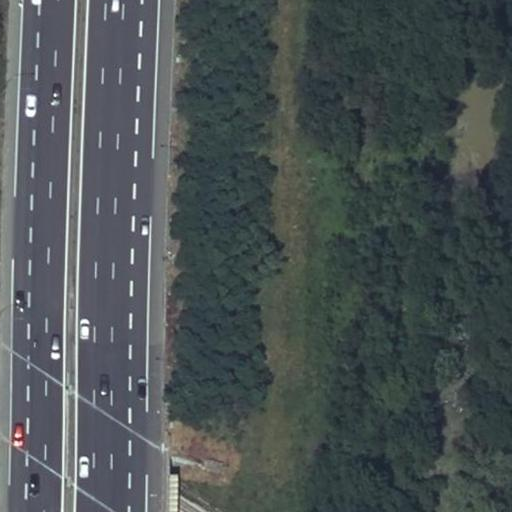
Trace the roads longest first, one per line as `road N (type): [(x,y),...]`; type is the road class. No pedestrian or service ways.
road 1 (motorway): [(49,0),(33,511)]
road 2 (motorway): [(107,511),(123,0)]
